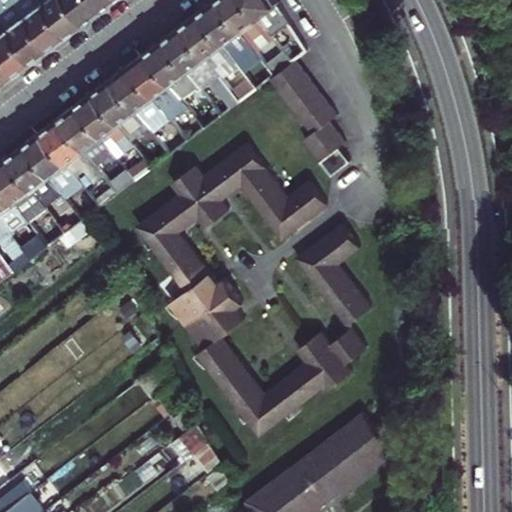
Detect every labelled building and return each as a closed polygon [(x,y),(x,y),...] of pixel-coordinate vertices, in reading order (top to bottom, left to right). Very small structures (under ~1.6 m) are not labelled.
[(86,21),(69,0),(43,0),(44,1),(69,34),(86,21)] [(98,0),(69,0),(86,21),(104,7),(98,0)] [(269,64),(257,49),(220,0),(212,0),(199,10),(240,63),(251,78),(269,64)] [(247,0),(220,0),(257,49),(275,36),(268,27),(260,17),(247,0)] [(277,0),(247,0),(260,17),(269,10),(277,21),(286,14),(277,0)] [(44,1),(27,13),(52,46),(69,34),(44,1)] [(240,63),(199,10),(182,23),(223,76),(240,63)] [(269,10),(260,17),(268,27),(277,21),(269,10)] [(52,46),(27,13),(9,27),(34,60),(52,46)] [(2,17),(0,18),(0,33),(9,27),(2,17)] [(182,23),(164,37),(201,85),(205,90),(215,82),(233,106),(241,100),(237,95),(223,76),(182,23)] [(0,49),(17,73),(34,60),(9,27),(0,33),(0,49)] [(201,85),(164,37),(148,49),(181,93),(185,98),(201,85)] [(0,85),(17,73),(0,49),(0,85)] [(148,49),(130,62),(155,96),(162,91),(170,101),(181,93),(148,49)] [(350,162),(340,148),(346,143),(330,120),(338,114),(296,58),(280,71),(276,73),(272,77),(313,133),(306,138),(333,175),(350,162)] [(155,96),(130,62),(113,75),(138,109),(145,103),(153,114),(164,106),(155,96)] [(113,75),(96,88),(133,138),(150,126),(146,120),(138,109),(113,75)] [(79,101),(104,134),(110,130),(126,151),(137,143),(133,138),(96,88),(79,101)] [(164,106),(170,101),(162,91),(155,96),(164,106)] [(242,92),(237,95),(241,100),(246,96),(242,92)] [(79,101),(61,115),(97,163),(115,150),(104,134),(79,101)] [(214,101),(197,113),(203,121),(206,126),(223,113),(214,101)] [(145,103),(138,109),(146,120),(153,114),(145,103)] [(97,163),(61,115),(43,128),(68,161),(78,174),(90,165),(93,169),(99,165),(97,163)] [(201,130),(206,126),(203,121),(198,125),(201,130)] [(68,161),(43,128),(26,141),(51,174),(68,161)] [(51,174),(26,141),(10,153),(35,186),(51,174)] [(239,374),(248,367),(223,334),(245,317),(237,306),(244,301),(226,276),(218,282),(184,237),(176,243),(171,237),(180,231),(192,222),(185,213),(192,207),(199,217),(203,222),(227,204),(222,198),(215,189),(223,184),(230,193),(242,184),(246,180),(253,189),(248,192),(276,229),(284,223),(291,231),(321,209),(314,201),(322,195),(310,179),(288,195),(248,142),(205,174),(197,164),(173,182),(181,193),(138,224),(187,290),(170,302),(204,347),(198,351),(259,433),(325,384),(328,388),(353,369),(347,361),(366,347),(351,327),(332,342),(322,329),(298,347),(308,359),(314,369),(308,374),(301,365),(266,391),(253,374),(244,381),(239,374)] [(0,160),(0,177),(17,200),(35,186),(10,153),(0,160)] [(0,212),(17,200),(0,177),(0,212)] [(246,180),(242,184),(248,192),(253,189),(246,180)] [(215,189),(222,198),(230,193),(223,184),(215,189)] [(322,195),(314,201),(321,209),(328,204),(322,195)] [(227,204),(203,222),(206,227),(230,209),(227,204)] [(185,213),(192,222),(199,217),(192,207),(185,213)] [(284,223),(276,229),(282,237),(291,231),(284,223)] [(351,308),(357,315),(371,305),(339,262),(360,246),(342,223),(306,250),(313,260),(305,266),(342,315),(351,308)] [(60,230),(63,235),(68,231),(65,226),(60,230)] [(180,231),(171,237),(176,243),(184,237),(180,231)] [(297,257),(305,266),(313,260),(306,250),(297,257)] [(24,257),(28,261),(33,258),(29,253),(24,257)] [(351,308),(342,315),(348,322),(357,315),(351,308)] [(186,374),(176,354),(146,377),(160,394),(186,374)] [(308,359),(301,365),(308,374),(314,369),(308,359)] [(239,374),(244,381),(253,374),(248,367),(239,374)] [(251,511),(314,511),(394,451),(383,436),(375,427),(364,412),(248,500),(251,511)] [(381,422),(375,427),(383,436),(389,432),(381,422)] [(198,424),(170,441),(195,480),(222,462),(198,424)] [(0,511),(6,511),(30,494),(34,491),(27,482),(13,489),(0,499),(0,511)] [(6,511),(43,511),(44,511),(30,494),(6,511)]
